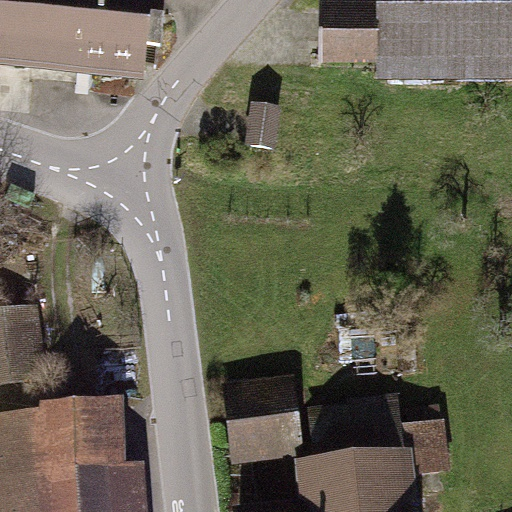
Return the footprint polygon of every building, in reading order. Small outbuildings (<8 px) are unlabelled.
[(0,0),(0,61),(143,75),(146,47),(162,48),(165,14),(150,13),(151,0),(0,0)] [(511,9),(387,9),(387,74),(511,74),(511,9)] [(376,60),(377,16),(323,15),(322,59),(376,60)] [(18,317),(0,319),(0,377),(1,386),(26,383),(18,317)] [(302,451),(295,390),(230,398),(237,458),(302,451)] [(410,511),(407,477),(447,473),(443,427),(401,431),(400,413),(315,421),(319,466),(307,467),(310,511),(410,511)] [(57,418),(0,420),(0,511),(130,511),(128,472),(104,474),(101,415),(57,418)]
